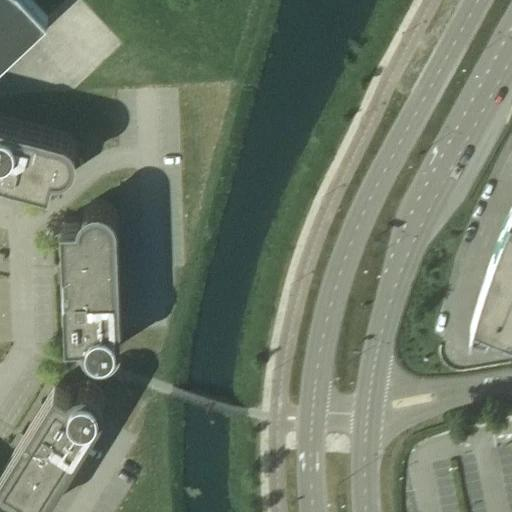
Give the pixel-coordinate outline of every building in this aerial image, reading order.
[(0,0),(0,63),(48,18),(31,0),(0,0)] [(73,141),(72,140),(70,138),(67,136),(64,135),(0,117),(0,172),(51,186),(55,169),(60,169),(65,168),(67,167),(69,166),(71,164),(73,162),(74,161),(75,158),(75,157),(76,155),(76,153),(76,151),(76,149),(75,147),(75,144),(74,143),(73,141)] [(103,203),(100,202),(97,202),(95,203),(92,204),(90,205),(88,206),(86,208),(84,210),(82,214),(81,219),(63,220),(67,338),(86,338),(86,340),(87,342),(88,344),(89,346),(91,348),(92,350),(94,351),(96,352),(98,353),(101,353),(103,354),(105,354),(107,353),(110,353),(112,352),(114,350),(115,349),(117,347),(118,345),(120,343),(120,341),(121,339),(121,337),(121,334),(117,219),(117,217),(116,216),(116,215),(115,212),(113,210),(112,208),(111,207),(109,205),(108,204),(106,204),(105,203),(103,203)] [(511,226),(477,315),(511,329),(511,226)] [(40,510),(100,413),(101,411),(102,409),(103,407),(103,404),(103,402),(103,399),(102,397),(102,395),(100,393),(99,391),(98,389),(96,388),(94,386),(92,385),(90,384),(88,384),(85,384),(83,384),(81,384),(79,385),(75,388),(72,391),(56,382),(0,471),(0,486),(8,492),(8,494),(7,495),(7,497),(7,502),(7,504),(7,506),(8,508),(9,510),(11,511),(38,511),(39,511),(40,510)]
